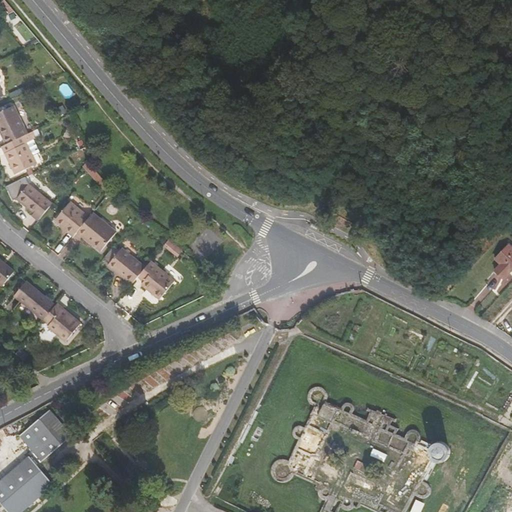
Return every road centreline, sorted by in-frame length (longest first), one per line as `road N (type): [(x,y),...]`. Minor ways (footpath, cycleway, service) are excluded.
road 1 (secondary): [(32,0),(162,149),(207,188),(315,251)]
road 2 (secondary): [(133,352),(285,284),(315,251)]
road 3 (residential): [(0,227),(112,323),(133,352)]
road 4 (secondary): [(0,419),(133,352)]
road 5 (secondary): [(315,251),(439,313)]
